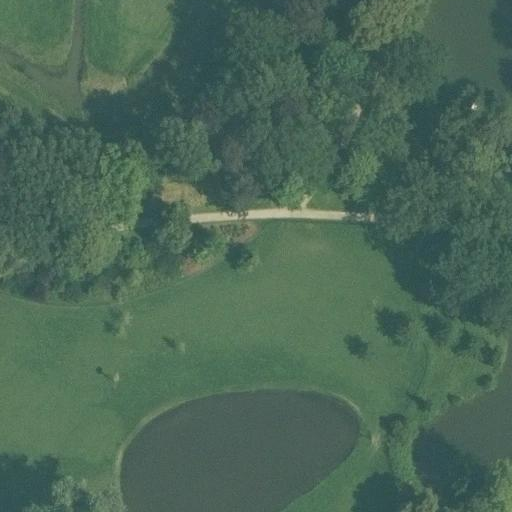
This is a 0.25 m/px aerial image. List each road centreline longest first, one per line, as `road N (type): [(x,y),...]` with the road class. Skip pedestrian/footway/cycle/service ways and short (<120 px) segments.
road 1 (track): [(286,214),(79,233),(0,276)]
road 2 (track): [(286,214),(326,168),(367,91),(389,0)]
road 3 (track): [(511,243),(409,223),(286,214)]
